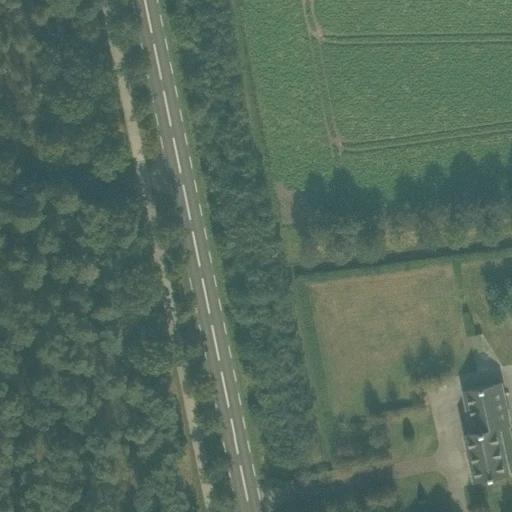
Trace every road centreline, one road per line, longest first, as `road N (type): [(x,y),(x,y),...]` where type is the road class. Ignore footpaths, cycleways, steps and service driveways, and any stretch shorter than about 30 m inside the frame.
road 1 (primary): [(249,511),(144,0)]
road 2 (track): [(0,145),(90,175),(179,170)]
